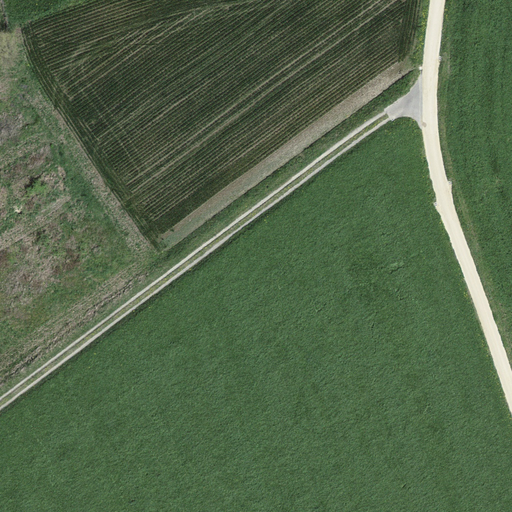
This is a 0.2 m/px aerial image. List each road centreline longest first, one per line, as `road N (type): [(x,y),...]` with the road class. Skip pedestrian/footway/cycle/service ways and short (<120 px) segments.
road 1 (track): [(428,92),(296,180),(0,405)]
road 2 (track): [(511,393),(439,181),(428,92)]
